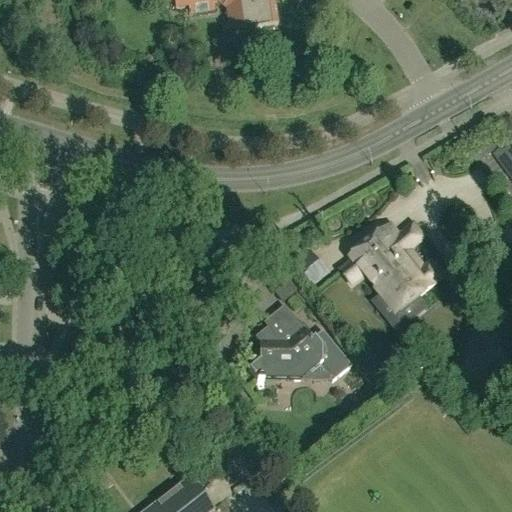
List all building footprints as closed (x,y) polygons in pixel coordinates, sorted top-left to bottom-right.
[(217,5),(217,0),(156,0),(156,1),(161,0),(173,0),(175,11),(188,9),(189,17),(215,13),(214,5),(217,5)] [(273,0),(217,0),(217,5),(226,11),(230,36),(242,34),(243,40),(261,37),(260,31),(277,28),(273,0)] [(432,268),(426,272),(410,253),(416,248),(405,235),(400,239),(392,229),(353,261),(355,263),(341,274),(352,287),(365,276),(387,303),(387,302),(399,317),(443,281),(432,268)] [(322,334),(314,340),(312,342),(289,313),(256,340),(269,356),(248,372),(258,384),(299,385),(301,384),(331,384),(351,368),(322,334)] [(503,383),(486,361),(454,387),(472,409),(503,383)] [(210,511),(189,483),(150,511),(210,511)]
